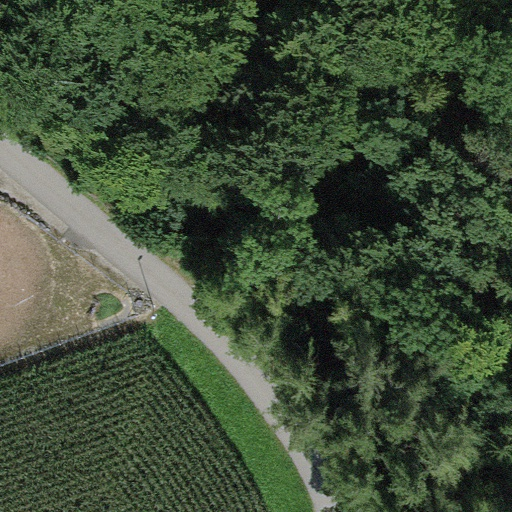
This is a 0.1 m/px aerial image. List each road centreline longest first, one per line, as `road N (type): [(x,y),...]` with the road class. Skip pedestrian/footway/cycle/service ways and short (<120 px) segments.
road 1 (residential): [(209,329),(0,145)]
road 2 (track): [(333,511),(324,462),(209,329)]
